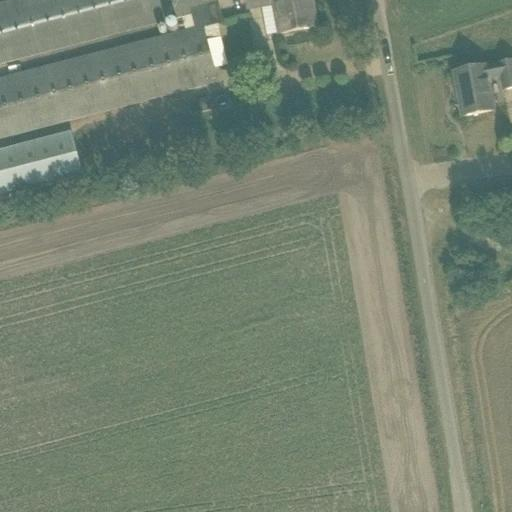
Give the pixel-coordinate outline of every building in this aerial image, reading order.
[(216,0),(12,0),(0,3),(0,65),(189,19),(193,33),(0,80),(0,137),(198,88),(217,83),(203,30),(223,24),(216,0)] [(311,5),(310,0),(245,0),(248,10),(275,6),(280,35),(313,29),(309,5),(311,5)] [(462,118),(482,115),(493,112),(488,85),(504,82),(506,94),(511,92),(511,63),(454,75),(462,118)] [(208,100),(197,103),(199,114),(211,111),(208,100)] [(0,201),(83,180),(71,134),(0,152),(0,201)]
